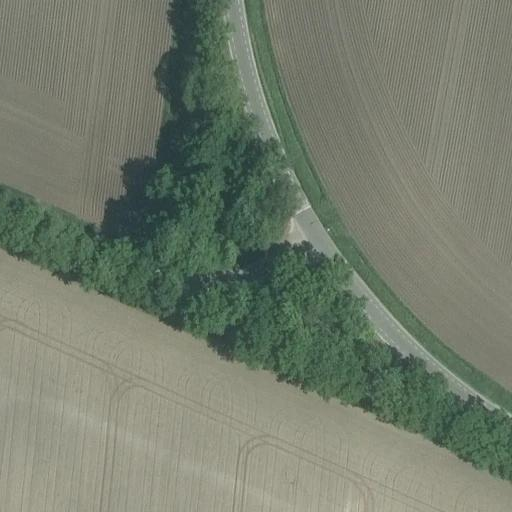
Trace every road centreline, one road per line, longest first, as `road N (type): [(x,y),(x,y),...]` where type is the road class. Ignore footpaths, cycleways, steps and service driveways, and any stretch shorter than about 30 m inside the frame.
road 1 (unclassified): [(0,209),(193,297),(248,279),(315,229)]
road 2 (unclassified): [(511,429),(399,342),(315,229)]
road 3 (unclassified): [(315,229),(269,116),(242,0)]
